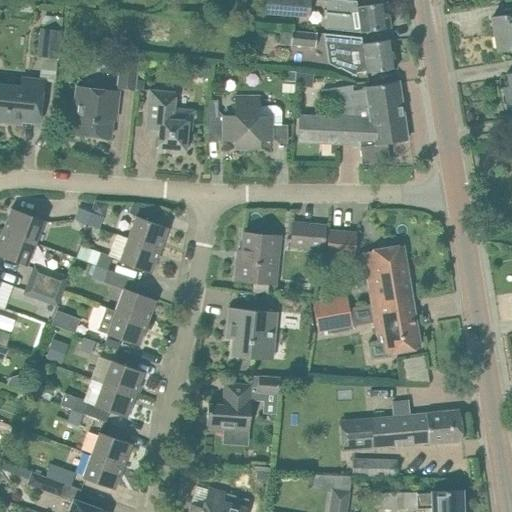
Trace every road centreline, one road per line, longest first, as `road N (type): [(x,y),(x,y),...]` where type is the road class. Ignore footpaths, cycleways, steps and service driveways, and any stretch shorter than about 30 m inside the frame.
road 1 (residential): [(150,511),(213,195)]
road 2 (tertiary): [(507,511),(455,195)]
road 3 (residential): [(455,195),(213,195)]
road 4 (residential): [(213,195),(0,183)]
road 5 (tertiary): [(455,195),(422,0)]
